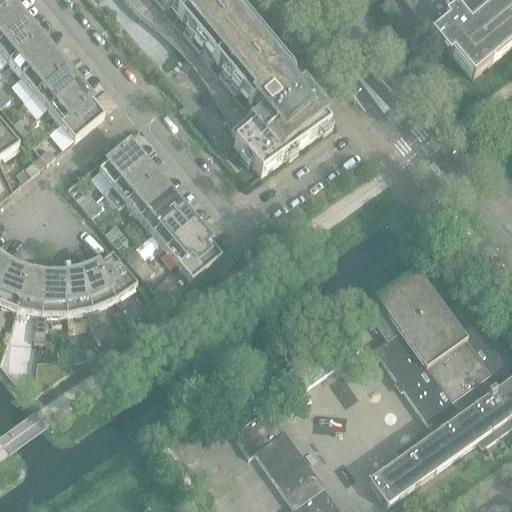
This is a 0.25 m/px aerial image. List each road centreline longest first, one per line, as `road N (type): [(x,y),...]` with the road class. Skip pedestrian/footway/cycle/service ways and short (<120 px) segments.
road 1 (residential): [(53,0),(247,231),(395,119)]
road 2 (residential): [(503,240),(395,119)]
road 3 (residential): [(395,119),(294,0)]
